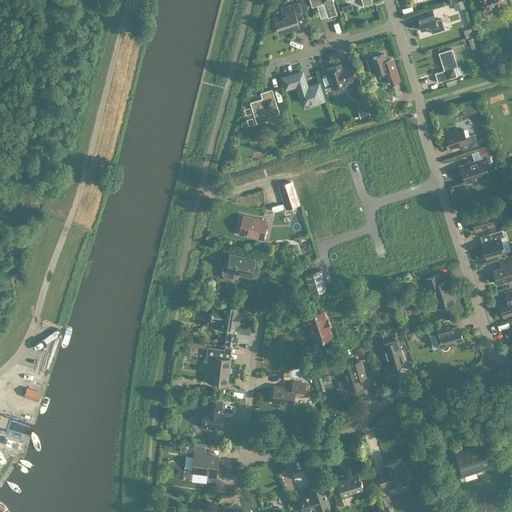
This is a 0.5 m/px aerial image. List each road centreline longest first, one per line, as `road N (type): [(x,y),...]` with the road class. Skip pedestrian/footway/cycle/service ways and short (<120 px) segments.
road 1 (unclassified): [(0,371),(19,353),(75,204),(128,0)]
road 2 (residential): [(394,24),(422,143),(493,368)]
road 3 (unclassified): [(177,290),(252,0)]
road 4 (residential): [(243,455),(304,448),(361,424),(395,394),(493,368)]
road 5 (residential): [(243,455),(257,316)]
road 6 (residential): [(271,63),(394,24)]
